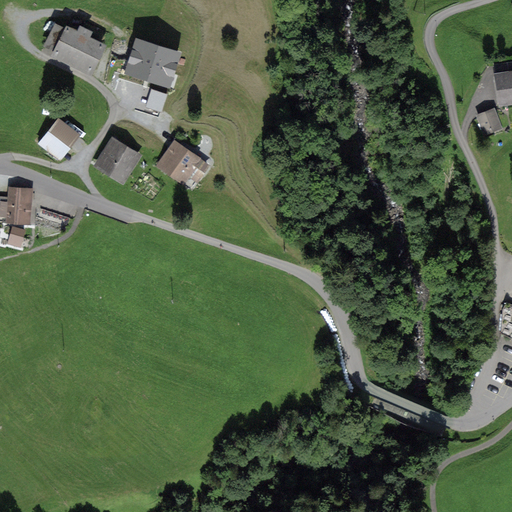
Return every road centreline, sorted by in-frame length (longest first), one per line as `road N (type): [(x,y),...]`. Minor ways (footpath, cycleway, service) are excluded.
road 1 (unclassified): [(0,167),(301,272),(342,316),(357,374),(369,388),(453,423),(511,401)]
road 2 (track): [(511,425),(449,461),(435,481),(437,511)]
